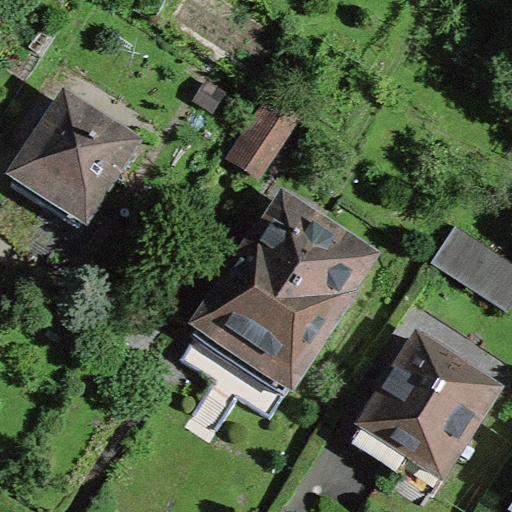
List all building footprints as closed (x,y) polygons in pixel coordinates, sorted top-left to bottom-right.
[(67,103),(13,185),(46,207),(56,192),(91,215),(135,148),(67,103)] [(268,103),(232,157),(259,175),(295,120),(268,103)] [(221,300),(181,360),(271,419),(373,262),(283,204),(249,257),(236,249),(208,292),(221,300)] [(511,262),(457,226),(433,262),(506,310),(511,301),(511,262)] [(382,399),(353,444),(433,496),(500,394),(419,342),(398,375),(391,371),(376,395),(382,399)] [(164,511),(111,476),(87,511),(164,511)]
